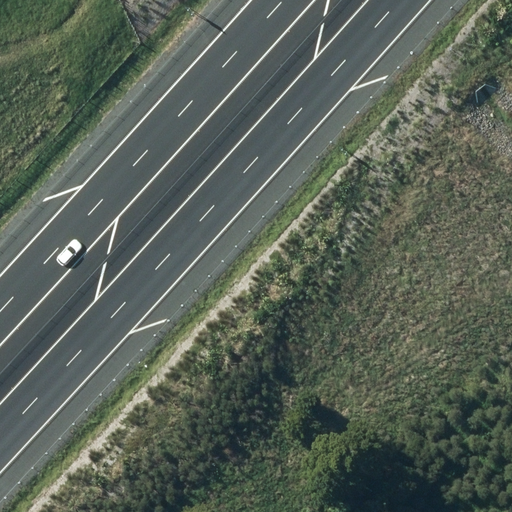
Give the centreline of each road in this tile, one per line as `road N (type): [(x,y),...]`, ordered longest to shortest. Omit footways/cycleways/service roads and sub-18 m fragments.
road 1 (motorway): [(397,0),(0,438)]
road 2 (motorway): [(0,296),(267,0)]
